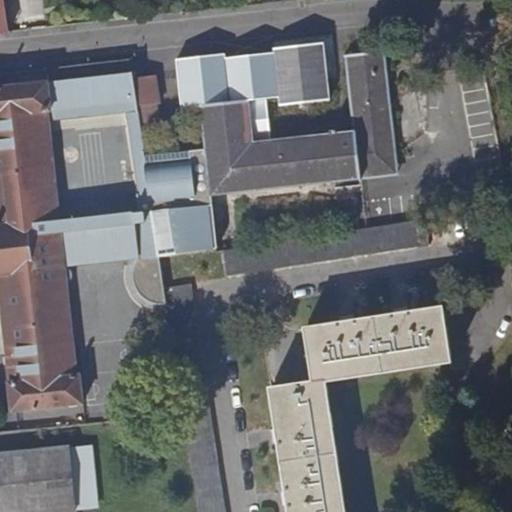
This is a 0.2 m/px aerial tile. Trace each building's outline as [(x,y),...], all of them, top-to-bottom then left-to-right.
[(0,0),(0,31),(9,30),(3,0),(0,0)] [(341,60),(348,113),(351,136),(356,185),(382,182),(395,181),(385,109),(387,109),(380,57),(341,60)] [(161,300),(165,301),(164,290),(159,257),(145,165),(141,165),(134,95),(132,80),(131,74),(131,72),(0,84),(0,300),(10,412),(12,412),(82,406),(80,374),(74,374),(40,377),(31,275),(65,272),(66,271),(71,267),(72,262),(71,257),(67,253),(63,252),(61,252),(58,217),(57,207),(133,198),(134,208),(146,208),(150,235),(145,238),(142,243),(138,250),(136,258),(135,264),(136,271),(138,279),(141,285),(146,290),(149,294),(156,298),(161,300)] [(248,104),(245,72),(175,77),(178,111),(198,109),(202,154),(185,155),(185,161),(145,165),(159,257),(218,249),(214,211),(210,211),(209,201),(356,185),(351,136),(248,147),(244,104),(248,104)] [(155,104),(154,79),(132,80),(134,95),(139,126),(153,121),(153,104),(155,104)] [(501,177),(492,97),(459,100),(458,86),(427,90),(437,184),(501,177)] [(58,217),(61,252),(67,251),(63,216),(58,217)] [(450,250),(446,225),(223,254),(227,279),(450,250)] [(142,243),(67,251),(61,252),(63,252),(67,253),(71,257),(72,262),(71,267),(66,271),(135,264),(136,258),(138,250),(142,243)] [(74,374),(65,272),(31,275),(40,377),(74,374)] [(164,290),(165,301),(180,399),(181,412),(196,511),(222,511),(190,287),(164,290)] [(453,366),(444,313),(307,334),(314,387),(272,393),(289,511),(345,511),(327,385),(453,366)] [(69,444),(76,506),(97,504),(89,441),(69,444)] [(76,506),(69,444),(0,452),(0,511),(30,511),(53,509),(76,506)]
